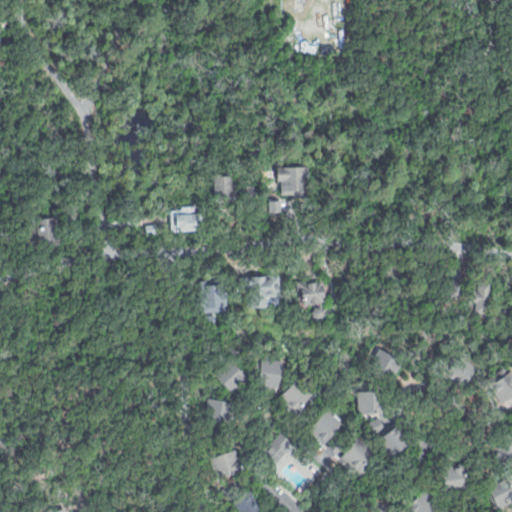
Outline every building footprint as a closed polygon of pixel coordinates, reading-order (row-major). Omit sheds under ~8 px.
[(279,167),(312,165),(313,180),(304,181),(305,199),(281,200),(279,167)] [(212,177),(233,176),(236,204),(214,205),(212,177)] [(272,205),(281,204),(282,214),(272,214),(272,205)] [(168,208),(202,206),(204,230),(169,232),(168,208)] [(29,219),(57,215),(62,243),(33,247),(29,219)] [(144,219),(158,217),(160,234),(146,235),(144,219)] [(247,274),(281,271),(283,297),(269,298),(270,306),(250,308),(247,274)] [(297,281),(323,277),(327,300),(301,305),(297,281)] [(198,283),(225,279),(229,312),(221,313),(222,320),(203,323),(198,283)] [(450,280),(463,281),(461,298),(449,297),(450,280)] [(471,280),(492,282),(489,318),(468,316),(471,280)] [(317,304),(320,304),(323,305),(325,307),(326,309),(327,313),(326,316),(325,318),(322,319),(321,320),(318,320),(315,319),(313,317),(311,315),(311,312),(312,309),(313,307),(315,305),(317,304)] [(387,350),(406,360),(394,382),(375,372),(387,350)] [(446,376),(465,389),(480,368),(461,354),(446,376)] [(215,373),(232,358),(250,379),(233,394),(215,373)] [(261,358),(285,363),(279,387),(256,382),(261,358)] [(508,366),(511,372),(511,402),(505,407),(488,380),(508,366)] [(299,374),(317,392),(294,415),(276,397),(299,374)] [(357,391),(385,390),(386,412),(358,414),(357,391)] [(211,397),(235,401),(231,426),(207,422),(211,397)] [(325,407),(347,423),(336,437),(345,443),(333,459),(320,450),(326,443),(308,431),(325,407)] [(380,417),(385,426),(375,432),(370,423),(380,417)] [(399,423),(413,445),(392,458),(378,437),(399,423)] [(283,430),(297,442),(277,465),(263,454),(283,430)] [(511,434),(511,466),(497,464),(503,433),(511,434)] [(361,438),(383,458),(364,479),(342,459),(361,438)] [(210,455),(237,447),(245,471),(218,480),(210,455)] [(441,467),(466,462),(472,490),(446,494),(441,467)] [(276,470),(307,499),(300,507),(269,478),(276,470)] [(511,472),(511,473),(511,503),(502,508),(488,483),(511,472)] [(252,490),(267,507),(261,511),(230,511),(220,500),(236,486),(245,496),(252,490)] [(424,487),(442,500),(433,511),(413,511),(409,509),(424,487)]
